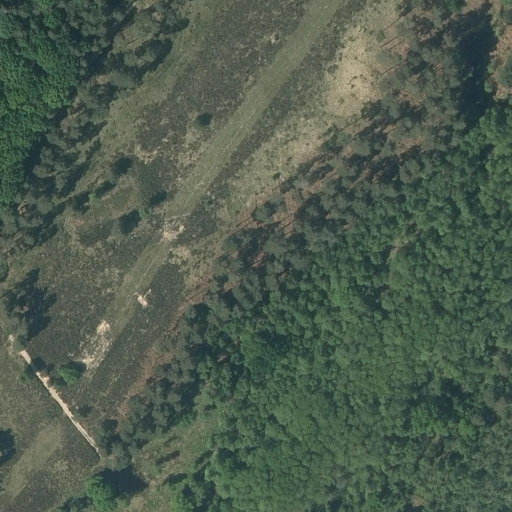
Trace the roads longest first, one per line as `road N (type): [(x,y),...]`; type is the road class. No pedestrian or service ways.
road 1 (track): [(0,311),(107,457),(169,402),(197,338),(320,230),(511,92)]
road 2 (track): [(0,188),(133,0)]
